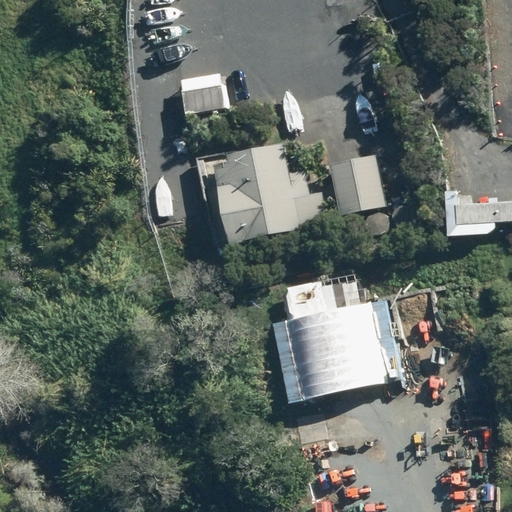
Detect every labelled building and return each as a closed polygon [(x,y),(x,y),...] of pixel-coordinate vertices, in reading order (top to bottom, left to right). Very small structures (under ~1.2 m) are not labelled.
[(502,139),(511,140),(511,37),(506,37),(495,120),(504,121),(502,139)] [(174,135),(198,132),(196,121),(246,112),(240,75),(166,87),(174,135)] [(205,156),(224,233),(308,214),(296,163),(278,167),(272,140),(205,156)] [(367,147),(320,158),(330,203),(378,192),(367,147)] [(458,240),(511,237),(510,224),(511,223),(511,201),(481,204),(480,192),(455,193),(458,240)]
